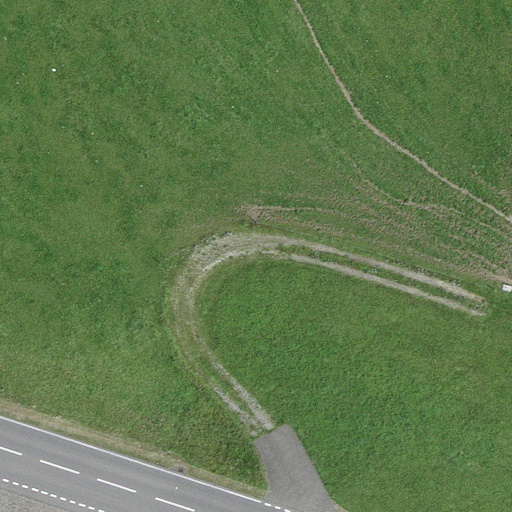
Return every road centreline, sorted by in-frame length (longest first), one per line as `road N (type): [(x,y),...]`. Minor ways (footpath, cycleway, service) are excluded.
road 1 (track): [(291,511),(288,478),(189,323),(190,286),(211,253),(306,247),(511,313)]
road 2 (primary): [(183,511),(0,450)]
